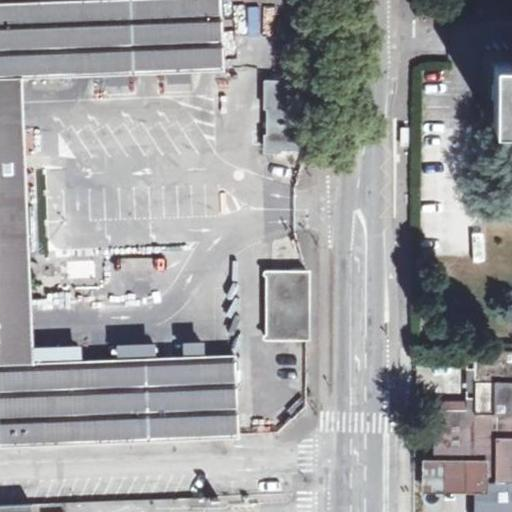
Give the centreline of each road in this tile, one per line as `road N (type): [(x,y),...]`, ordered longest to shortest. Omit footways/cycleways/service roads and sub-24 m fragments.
road 1 (tertiary): [(357,456),(362,0)]
road 2 (unclassified): [(357,456),(0,468)]
